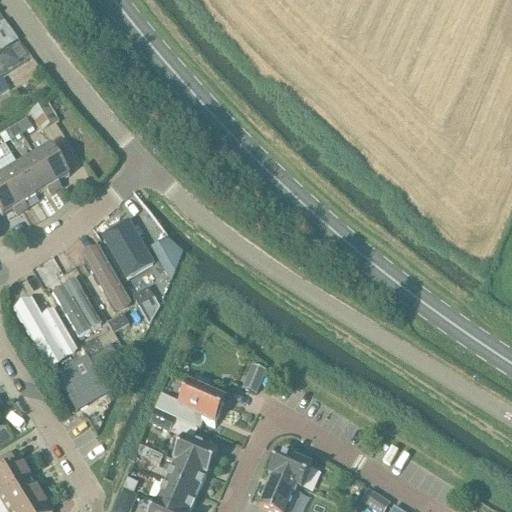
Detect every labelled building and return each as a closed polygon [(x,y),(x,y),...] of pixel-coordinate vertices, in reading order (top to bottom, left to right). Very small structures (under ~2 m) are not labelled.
[(0,46),(2,50),(19,40),(8,21),(0,25),(0,46)] [(0,52),(0,53),(8,68),(28,57),(20,42),(0,52)] [(41,134),(59,124),(46,104),(29,115),(41,134)] [(16,128),(21,136),(32,129),(28,122),(16,128)] [(21,136),(16,128),(6,134),(10,142),(21,136)] [(35,159),(56,194),(62,190),(58,185),(70,177),(52,148),(35,159)] [(0,177),(1,179),(22,214),(28,210),(25,205),(36,198),(18,169),(18,168),(10,154),(0,159),(0,177)] [(36,198),(47,191),(50,197),(56,194),(35,159),(18,168),(18,169),(36,198)] [(1,179),(0,179),(0,215),(2,219),(13,212),(16,218),(22,214),(1,179)] [(110,222),(99,232),(134,292),(143,288),(151,280),(165,274),(140,233),(127,239),(118,223),(110,222)] [(103,259),(81,271),(108,318),(120,311),(114,303),(126,298),(103,259)] [(75,281),(63,288),(90,336),(102,329),(75,281)] [(52,310),(44,315),(33,299),(14,312),(54,370),(81,352),(52,310)] [(87,360),(56,377),(63,389),(77,379),(83,388),(120,367),(110,347),(102,351),(97,343),(83,351),(87,360)] [(266,373),(253,367),(243,391),(256,397),(266,373)] [(210,385),(197,379),(192,388),(189,387),(179,410),(203,420),(202,423),(215,430),(220,418),(219,417),(225,402),(207,394),(210,385)] [(175,422),(156,414),(151,427),(170,435),(175,422)] [(173,463),(174,464),(174,463),(207,477),(207,478),(208,478),(218,454),(183,439),(173,463)] [(152,453),(141,449),(137,458),(148,463),(152,453)] [(272,480),(298,491),(302,492),(311,469),(279,455),(269,478),(272,480)] [(0,499),(32,481),(21,462),(6,471),(0,461),(0,499)] [(174,463),(174,464),(165,484),(198,498),(207,478),(207,477),(174,463)] [(289,511),(298,491),(272,480),(259,509),(258,510),(263,511),(289,511)] [(0,499),(0,500),(6,511),(20,511),(43,499),(32,481),(0,499)] [(138,486),(127,481),(123,490),(134,495),(138,486)] [(165,484),(157,504),(156,505),(173,511),(191,511),(198,498),(165,484)] [(386,511),(390,507),(368,493),(361,505),(372,511),(386,511)] [(132,511),(136,504),(123,497),(115,511),(132,511)] [(50,511),(43,499),(20,511),(50,511)] [(350,511),(352,511),(356,504),(346,499),(342,508),(350,511)] [(173,511),(156,505),(157,504),(155,503),(151,511),(173,511)]
